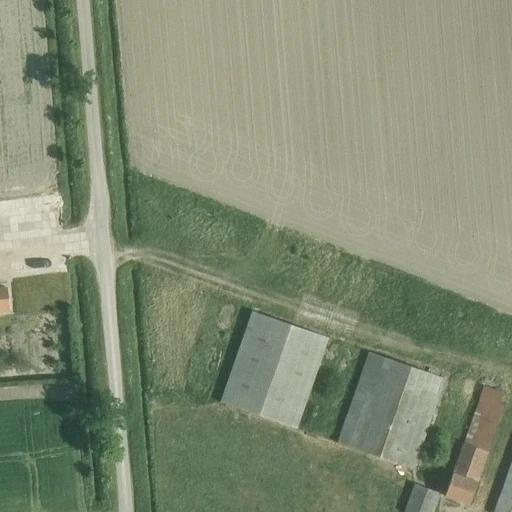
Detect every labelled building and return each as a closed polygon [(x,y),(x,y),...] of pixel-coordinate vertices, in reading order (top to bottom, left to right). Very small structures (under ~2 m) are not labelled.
[(44,243),(46,259),(63,257),(61,241),(44,243)] [(26,243),(11,242),(10,262),(25,262),(26,243)] [(6,287),(0,287),(0,312),(8,311),(6,287)] [(217,402),(293,428),(325,337),(249,311),(217,402)] [(334,442),(409,469),(441,378),(366,351),(334,442)] [(467,504),(487,451),(503,406),(499,405),(503,394),(483,386),(463,442),(462,442),(442,494),(467,504)] [(511,511),(511,454),(491,511),(511,511)] [(430,511),(437,493),(412,484),(402,511),(404,511),(430,511)]
